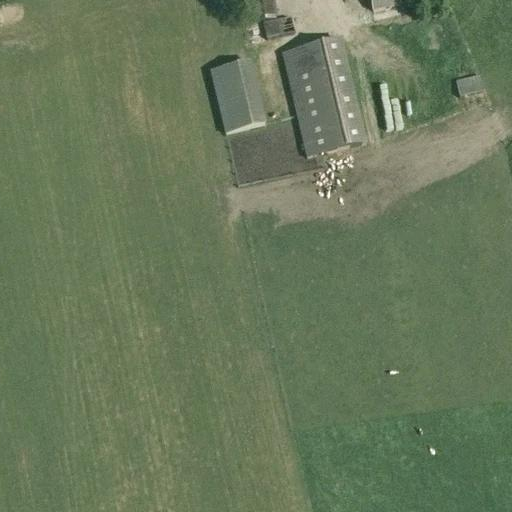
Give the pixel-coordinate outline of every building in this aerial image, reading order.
[(272,0),(248,0),(251,26),(262,25),(266,42),(294,35),(290,18),(276,22),(272,0)] [(369,0),(373,13),(399,7),(397,0),(369,0)] [(366,147),(341,42),(281,56),(306,161),(366,147)] [(224,138),(266,128),(251,64),(209,74),(224,138)] [(479,78),(455,84),(459,100),(483,94),(479,78)]
